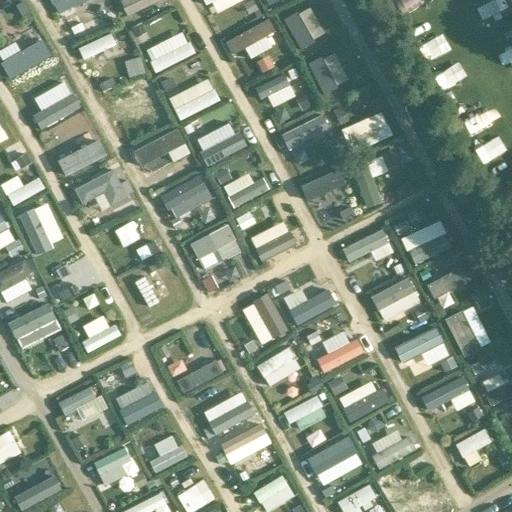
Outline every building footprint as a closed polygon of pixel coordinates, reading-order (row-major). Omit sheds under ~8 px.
[(12,24),(31,10),(23,0),(18,0),(3,11),(12,24)] [(50,0),(57,14),(85,0),(50,0)] [(116,0),(124,16),(159,0),(116,0)] [(212,1),(217,12),(241,0),(201,0),(204,5),(212,1)] [(253,0),(252,0),(245,4),(250,14),(259,9),(253,0)] [(285,16),(298,46),(324,35),(312,5),(285,16)] [(270,18),(224,37),(229,51),(275,32),(270,18)] [(143,22),(134,27),(138,36),(148,32),(143,22)] [(71,28),(74,35),(85,29),(82,23),(71,28)] [(145,49),(156,72),(195,54),(184,30),(145,49)] [(111,31),(77,46),(82,58),(116,43),(111,31)] [(248,58),(271,48),(266,36),(243,46),(248,58)] [(0,58),(9,77),(52,56),(43,37),(19,49),(15,41),(0,47),(0,58)] [(334,50),(308,63),(323,92),(349,79),(334,50)] [(130,76),(146,71),(141,56),(125,60),(130,76)] [(258,83),(268,108),(294,98),(284,73),(258,83)] [(173,77),(161,82),(166,92),(178,86),(173,77)] [(112,78),(99,84),(103,92),(116,86),(112,78)] [(210,78),(169,96),(179,119),(220,101),(210,78)] [(130,104),(136,115),(154,106),(141,81),(107,98),(114,112),(130,104)] [(310,94),(296,100),(302,112),(315,105),(310,94)] [(342,106),(333,111),(340,125),(349,121),(342,106)] [(354,150),(392,134),(381,110),(344,126),(354,150)] [(280,147),(290,145),(292,153),(321,146),(315,122),(276,131),(280,147)] [(228,123),(198,136),(203,148),(233,135),(228,123)] [(140,165),(150,160),(154,170),(190,153),(178,127),(132,148),(140,165)] [(243,133),(200,149),(205,163),(248,147),(243,133)] [(337,139),(329,144),(333,152),(341,148),(337,139)] [(396,148),(382,154),(383,157),(388,169),(402,163),(396,148)] [(26,155),(16,161),(21,170),(31,165),(26,155)] [(353,163),(362,206),(378,202),(369,159),(353,163)] [(81,203),(94,197),(101,210),(127,197),(112,167),(72,186),(81,203)] [(340,169),(300,181),(305,198),(345,186),(340,169)] [(263,176),(253,181),(249,172),(223,185),(234,207),(270,190),(263,176)] [(45,187),(38,175),(23,184),(18,174),(2,183),(14,205),(45,187)] [(162,191),(173,216),(213,199),(202,174),(162,191)] [(55,223),(50,206),(23,214),(28,231),(55,223)] [(351,207),(340,213),(344,221),(355,215),(351,207)] [(250,211),(237,218),(243,229),(256,222),(250,211)] [(0,232),(8,230),(2,215),(0,215),(0,232)] [(440,219),(400,237),(409,257),(449,239),(440,219)] [(251,235),(260,260),(296,246),(286,221),(251,235)] [(404,222),(395,226),(399,235),(409,231),(404,222)] [(189,240),(201,269),(242,252),(229,223),(189,240)] [(348,263),(370,252),(374,261),(393,252),(381,227),(340,247),(348,263)] [(0,246),(15,240),(10,228),(0,232),(0,246)] [(15,241),(5,246),(11,257),(24,249),(18,239),(15,241)] [(29,256),(0,269),(0,286),(36,270),(29,256)] [(155,261),(147,265),(151,272),(159,268),(155,261)] [(400,264),(393,267),(396,274),(403,271),(400,264)] [(432,296),(471,280),(465,264),(426,281),(432,296)] [(208,290),(231,281),(226,268),(203,277),(208,290)] [(37,269),(25,274),(32,288),(43,283),(37,269)] [(145,275),(135,281),(147,306),(157,300),(145,275)] [(384,320),(421,299),(407,275),(370,296),(384,320)] [(0,302),(1,304),(30,288),(25,278),(0,291),(0,302)] [(288,280),(276,286),(280,294),(292,288),(288,280)] [(42,287),(35,290),(40,299),(46,296),(42,287)] [(336,305),(327,288),(306,299),(300,288),(282,297),(296,325),(336,305)] [(267,291),(241,307),(263,344),(289,328),(267,291)] [(49,302),(7,321),(20,348),(61,329),(49,302)] [(475,304),(464,307),(478,346),(489,342),(475,304)] [(72,307),(64,311),(70,323),(78,319),(72,307)] [(425,308),(415,313),(419,322),(429,317),(425,308)] [(466,356),(481,347),(460,309),(444,317),(466,356)] [(89,337),(81,341),(86,352),(118,337),(106,313),(82,324),(89,337)] [(413,363),(415,369),(449,356),(438,327),(394,344),(403,367),(413,363)] [(343,330),(323,342),(329,351),(349,340),(343,330)] [(318,331),(307,336),(311,345),(322,340),(318,331)] [(253,340),(244,346),(248,353),(257,348),(253,340)] [(360,341),(316,354),(321,370),(365,357),(360,341)] [(166,344),(159,348),(164,356),(171,352),(166,344)] [(268,386),(301,366),(289,345),(255,365),(268,386)] [(214,357),(177,379),(185,393),(222,371),(214,357)] [(454,357),(441,363),(446,372),(458,366),(454,357)] [(477,361),(469,365),(475,375),(482,371),(477,361)] [(481,380),(491,403),(511,393),(511,378),(504,382),(500,372),(481,380)] [(463,374),(420,395),(427,411),(447,401),(452,411),(476,400),(463,374)] [(310,383),(307,385),(312,394),(324,387),(317,375),(308,379),(310,383)] [(341,377),(328,384),(335,395),(348,388),(341,377)] [(115,396),(127,424),(162,409),(150,380),(115,396)] [(371,381),(339,396),(344,407),(376,391),(371,381)] [(76,409),(82,420),(107,407),(100,394),(94,397),(88,385),(57,401),(64,415),(76,409)] [(344,408),(350,421),(390,402),(384,389),(344,408)] [(283,410),(289,423),(296,419),(301,429),(328,416),(317,394),(283,410)] [(479,407),(467,414),(471,422),(483,415),(479,407)] [(511,415),(508,409),(498,416),(503,422),(511,415)] [(481,459),(476,448),(491,442),(486,428),(456,440),(466,465),(481,459)] [(11,429),(0,433),(0,462),(21,454),(11,429)] [(84,433),(72,439),(78,449),(89,442),(84,433)] [(156,472),(186,456),(173,433),(144,448),(156,472)] [(322,484),(363,462),(347,434),(307,457),(322,484)] [(365,434),(358,438),(363,447),(370,444),(365,434)] [(380,469),(417,448),(409,435),(372,456),(380,469)] [(94,461),(104,483),(137,468),(127,445),(94,461)] [(224,452),(216,456),(220,464),(228,460),(224,452)] [(511,461),(508,455),(499,461),(504,470),(511,464),(511,461)] [(55,473),(12,495),(20,510),(63,489),(55,473)] [(142,473),(132,478),(137,489),(147,484),(142,473)] [(283,474),(253,489),(265,511),(295,496),(283,474)] [(390,478),(382,483),(392,499),(401,494),(390,478)] [(362,511),(359,504),(377,495),(371,483),(338,499),(343,511),(362,511)] [(193,511),(209,505),(201,486),(185,493),(193,511)] [(400,511),(436,511),(445,507),(432,486),(398,508),(400,511)] [(170,511),(162,491),(118,510),(118,511),(149,511),(157,509),(158,511),(170,511)]
